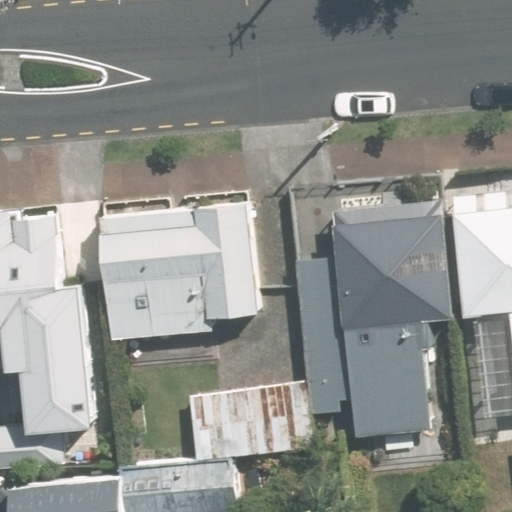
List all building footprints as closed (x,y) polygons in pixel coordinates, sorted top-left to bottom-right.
[(511,189),(461,195),(473,308),(511,303),(511,189)] [(455,313),(444,193),(338,203),(342,247),(302,251),(320,435),(439,424),(428,316),(455,313)] [(107,207),(119,329),(262,316),(250,194),(107,207)] [(0,379),(87,371),(71,208),(0,214),(0,379)] [(307,380),(192,395),(200,456),(315,441),(307,380)] [(59,404),(0,410),(0,456),(65,449),(59,404)] [(247,511),(243,458),(16,476),(19,511),(247,511)]
